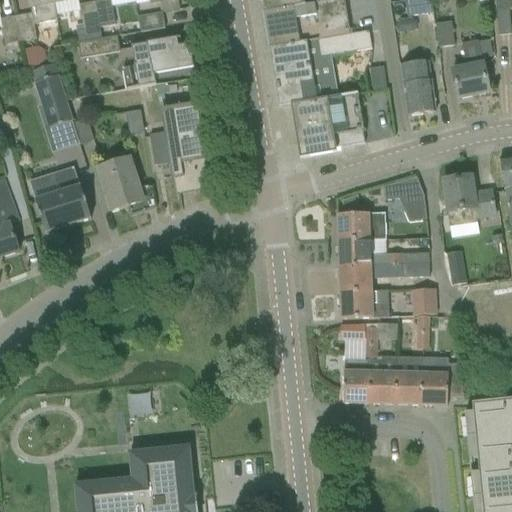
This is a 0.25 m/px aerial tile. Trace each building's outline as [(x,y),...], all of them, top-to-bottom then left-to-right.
[(16,19),(21,43),(37,41),(34,26),(58,22),(57,17),(55,7),(53,0),(28,0),(32,16),(16,19)] [(261,0),(264,14),(344,0),(343,0),(261,0)] [(317,42),(350,37),(348,26),(344,0),(264,14),(270,52),(305,45),(305,44),(317,41),(317,42)] [(432,0),(404,0),(407,19),(434,15),(432,0)] [(511,12),(510,0),(495,0),(499,38),(511,37),(509,12),(511,12)] [(115,26),(111,1),(95,4),(100,29),(115,26)] [(99,29),(100,29),(95,4),(80,7),(80,13),(84,32),(99,29)] [(141,35),(165,30),(162,15),(138,19),(141,35)] [(5,45),(21,43),(16,19),(1,22),(2,29),(5,45)] [(454,48),(451,24),(436,26),(439,50),(454,48)] [(369,33),(350,37),(317,42),(320,60),(372,51),(369,33)] [(117,38),(78,45),(81,60),(120,53),(117,38)] [(154,77),(193,70),(192,61),(193,61),(192,57),(191,57),(190,47),(174,49),(173,42),(189,40),(188,39),(147,45),(147,47),(132,49),(135,68),(139,90),(155,87),(154,77)] [(491,58),(489,42),(477,44),(476,44),(461,47),(466,70),(452,73),(458,101),(489,95),(483,66),(481,67),(480,61),(491,58)] [(7,46),(8,53),(19,51),(18,44),(7,46)] [(307,45),(305,45),(270,52),(280,108),(297,106),(317,103),(307,45)] [(44,53),(38,49),(25,52),(29,70),(47,66),(44,53)] [(408,118),(435,114),(429,64),(401,68),(408,118)] [(370,70),(374,92),(387,89),(383,67),(370,70)] [(34,86),(49,131),(73,123),(58,78),(34,86)] [(304,156),(365,145),(360,120),(356,96),(317,103),(297,106),(301,130),(305,154),(304,154),(304,156)] [(164,115),(167,135),(207,128),(204,109),(164,115)] [(144,135),(140,113),(126,115),(130,137),(144,135)] [(94,143),(87,122),(74,126),(81,146),(94,143)] [(210,189),(205,159),(212,157),(207,128),(167,135),(151,138),(155,168),(172,165),(177,195),(210,189)] [(511,159),(500,161),(504,193),(506,192),(511,236),(511,159)] [(114,166),(128,210),(133,208),(136,217),(147,214),(129,161),(114,166)] [(98,171),(112,215),(128,210),(114,166),(98,171)] [(74,170),(55,176),(29,184),(35,203),(45,236),(91,221),(81,189),(80,189),(74,170)] [(471,179),(443,183),(450,229),(478,225),(477,222),(495,220),(491,194),(473,196),(471,179)] [(19,223),(2,180),(0,180),(0,260),(19,255),(10,226),(19,223)] [(384,203),(399,201),(398,185),(383,190),(384,203)] [(338,245),(371,244),(386,243),(385,216),(337,218),(338,245)] [(371,244),(338,245),(339,271),(371,270),(371,269),(385,268),(429,266),(429,256),(371,258),(371,244)] [(461,254),(447,256),(452,289),(467,286),(461,254)] [(430,280),(429,267),(429,266),(385,268),(386,280),(403,279),(404,281),(430,280)] [(371,270),(339,271),(340,297),(372,296),(372,294),(371,270)] [(412,293),(413,318),(437,317),(436,292),(412,293)] [(372,296),(340,297),(341,322),(390,320),(389,310),(388,310),(388,293),(372,294),(372,296)] [(418,320),(418,336),(429,337),(430,320),(418,320)] [(366,343),(366,331),(366,327),(340,328),(340,342),(366,343)] [(366,343),(366,348),(377,348),(378,331),(366,331),(366,343)] [(429,352),(429,337),(418,336),(417,352),(429,352)] [(365,362),(365,364),(371,364),(370,407),(396,407),(397,376),(398,360),(383,360),(382,364),(377,364),(377,348),(366,348),(365,362)] [(396,407),(422,408),(423,361),(398,360),(397,376),(396,407)] [(448,366),(448,362),(423,361),(422,408),(448,409),(448,398),(463,399),(459,366),(448,366)] [(343,406),(370,407),(371,364),(365,364),(365,362),(345,362),(343,406)] [(511,511),(511,403),(472,407),(472,409),(473,416),(477,456),(478,462),(479,476),(482,504),(482,511),(511,511)] [(195,511),(195,510),(197,510),(195,487),(193,488),(188,439),(128,445),(131,471),(73,477),(76,511),(195,511)]
